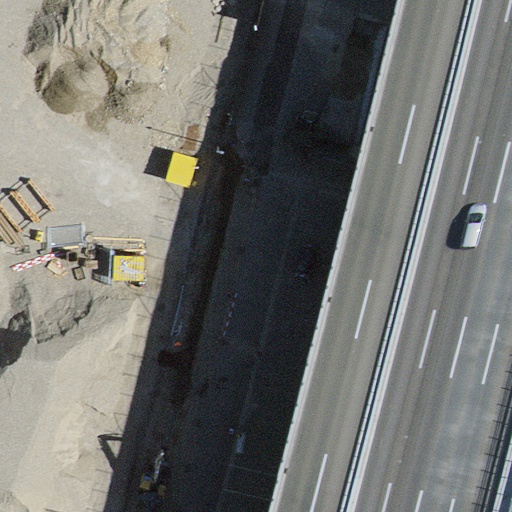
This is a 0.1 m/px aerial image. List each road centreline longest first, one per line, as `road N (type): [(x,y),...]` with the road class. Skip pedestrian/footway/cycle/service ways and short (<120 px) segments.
road 1 (unclassified): [(369,511),(505,0)]
road 2 (motorway): [(449,0),(317,511)]
road 3 (motorway): [(437,511),(511,189)]
